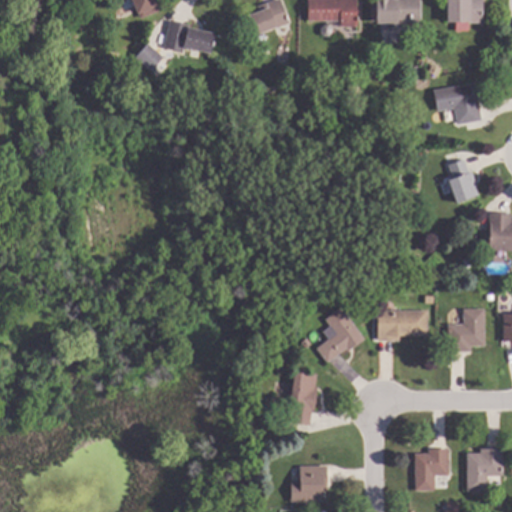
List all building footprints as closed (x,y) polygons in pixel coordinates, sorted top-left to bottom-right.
[(156,0),(161,11),(141,19),(133,0),(156,0)] [(281,0),(290,23),(275,28),(274,26),(256,33),(249,13),(258,10),(257,7),(275,0),(281,0)] [(358,0),(358,27),(340,27),(340,21),(308,21),(308,0),(358,0)] [(414,0),(415,13),(411,14),(412,23),(400,23),(400,28),(398,31),(391,32),(388,29),(387,21),(377,22),(376,0),(414,0)] [(484,0),(484,23),(470,23),(470,21),(448,21),(448,0),(484,0)] [(190,24),(190,26),(216,33),(210,54),(184,47),(183,53),(164,48),(172,19),(190,24)] [(332,27),(332,33),(329,36),(323,36),(320,33),(321,28),(324,25),(329,24),(332,27)] [(268,43),(260,46),(256,37),(265,34),(268,43)] [(164,58),(151,72),(135,57),(148,43),(164,58)] [(421,74),(412,77),(409,69),(418,66),(421,74)] [(362,92),(351,96),(348,86),(359,82),(362,92)] [(482,120),(456,125),(454,109),(437,112),(434,90),(476,83),(482,120)] [(464,160),(469,173),(472,171),(477,185),(475,186),(479,195),(457,202),(449,179),(453,178),(448,165),(464,160)] [(402,169),(393,171),(392,165),(400,163),(402,169)] [(511,213),(511,251),(489,251),(490,213),(511,213)] [(365,339),(348,351),(346,348),(327,363),(316,349),(336,334),(326,320),(341,308),(365,339)] [(486,346),(472,346),(472,351),(449,352),(449,324),(464,324),(464,309),(486,309),(486,346)] [(428,335),(400,335),(400,340),(379,341),(378,311),(428,311),(428,335)] [(511,314),(500,315),(500,342),(511,341),(511,314)] [(317,375),(315,386),(318,387),(315,411),(312,411),(310,425),(291,423),(294,407),(289,406),(294,372),(317,375)] [(285,426),(283,435),(275,433),(276,424),(285,426)] [(450,475),(436,476),(436,491),(416,491),(415,454),(429,453),(429,449),(449,448),(450,475)] [(504,476),(488,476),(488,491),(467,491),(467,453),(481,453),(481,448),(504,448),(504,476)] [(328,491),(323,491),(323,502),(291,503),(290,482),(300,482),(300,467),(327,466),(328,491)]
